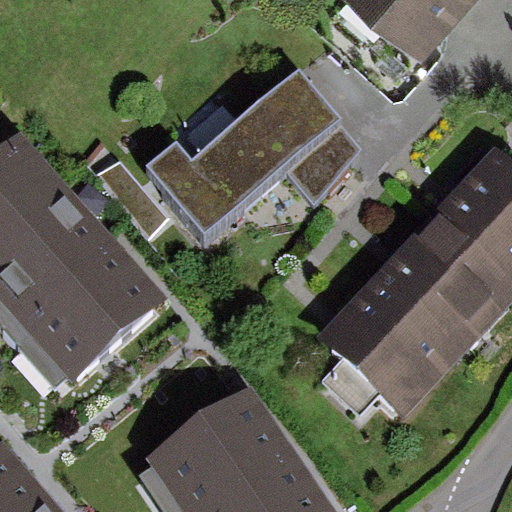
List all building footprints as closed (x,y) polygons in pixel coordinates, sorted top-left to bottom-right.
[(479,0),(347,0),(421,65),(479,0)] [(358,152),(300,84),(192,177),(174,156),(147,179),(205,246),(292,171),(311,192),(358,152)] [(25,147),(0,167),(0,308),(74,394),(169,312),(25,147)] [(511,299),(511,163),(502,154),(456,202),(420,239),(415,235),(395,257),(343,311),(321,334),(343,355),(320,380),(359,417),(381,394),(402,415),(511,299)] [(324,511),(247,398),(148,464),(180,511),(324,511)] [(55,511),(2,454),(0,455),(0,511),(55,511)]
